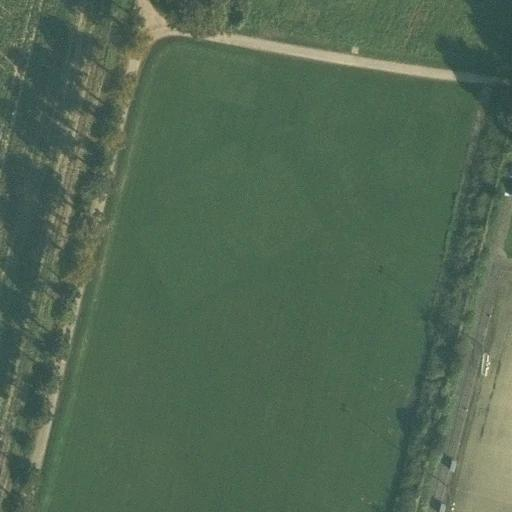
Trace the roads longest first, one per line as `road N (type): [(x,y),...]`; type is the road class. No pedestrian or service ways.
road 1 (track): [(24,511),(145,24)]
road 2 (track): [(145,24),(511,85)]
